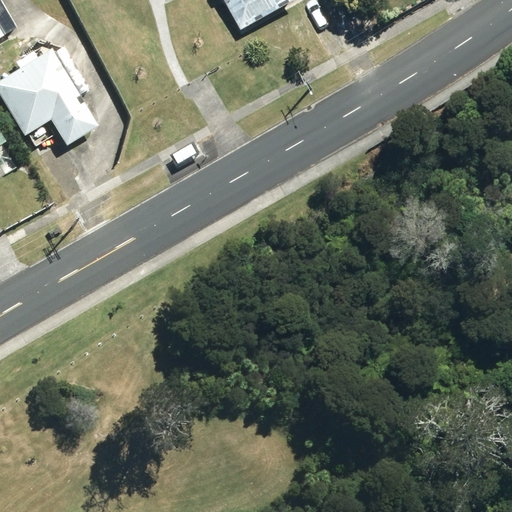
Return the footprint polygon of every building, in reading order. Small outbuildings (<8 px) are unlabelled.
[(232,0),(248,28),(300,0),(232,0)] [(0,39),(13,32),(0,9),(0,39)] [(0,90),(28,135),(53,120),(69,146),(101,126),(55,49),(0,82),(0,90)] [(0,167),(6,164),(0,153),(0,147),(9,142),(3,131),(0,132),(0,167)] [(84,176),(57,132),(34,146),(60,191),(84,176)] [(197,144),(178,155),(183,164),(203,153),(197,144)]
